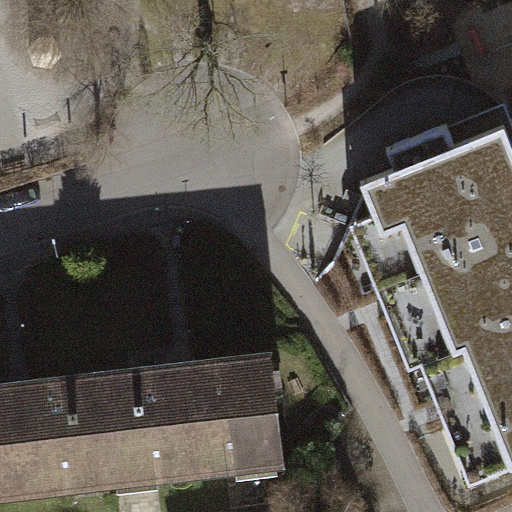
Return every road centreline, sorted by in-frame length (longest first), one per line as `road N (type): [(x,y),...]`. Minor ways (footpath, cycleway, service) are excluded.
road 1 (residential): [(0,223),(210,157)]
road 2 (track): [(210,157),(332,5),(348,0)]
